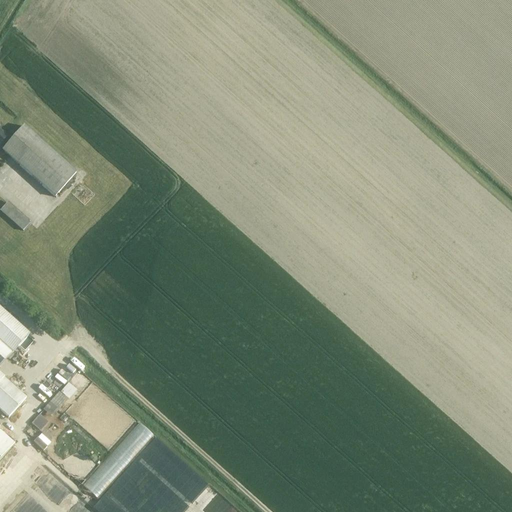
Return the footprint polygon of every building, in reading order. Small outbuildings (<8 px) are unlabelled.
[(76,173),(23,126),(2,150),(55,197),(76,173)] [(0,211),(23,231),(26,228),(30,223),(7,203),(0,210),(0,211)] [(0,372),(0,367),(30,334),(0,306),(0,409),(9,417),(24,400),(27,397),(0,372)] [(59,409),(77,389),(68,382),(51,402),(59,409)] [(40,413),(32,422),(40,430),(48,421),(40,413)] [(140,421),(84,484),(99,497),(154,434),(140,421)] [(35,439),(42,448),(53,439),(45,430),(35,439)] [(0,460),(14,445),(0,431),(0,460)]
